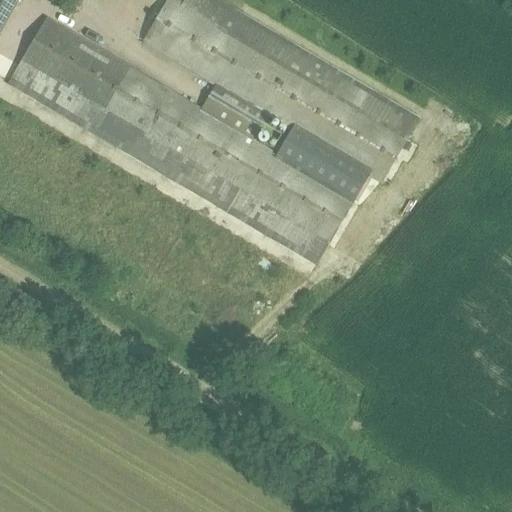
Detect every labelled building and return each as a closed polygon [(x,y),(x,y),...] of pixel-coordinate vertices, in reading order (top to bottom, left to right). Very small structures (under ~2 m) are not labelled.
[(0,0),(0,35),(20,0),(0,0)] [(175,0),(169,0),(142,44),(215,87),(201,110),(253,140),(267,118),(291,132),(368,177),(381,185),(409,137),(407,136),(182,4),(175,0)] [(184,0),(182,4),(407,136),(417,119),(306,53),(214,0),(184,0)] [(276,155),(46,20),(20,66),(326,248),(327,248),(355,202),(276,155)] [(20,66),(8,87),(162,176),(316,265),(323,253),(325,249),(326,248),(20,66)] [(291,132),(276,155),(355,202),(356,201),(355,200),(368,177),(291,132)]
